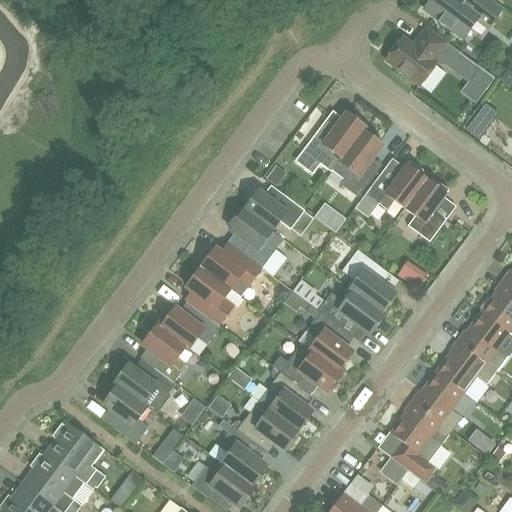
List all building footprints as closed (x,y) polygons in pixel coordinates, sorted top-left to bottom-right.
[(431,0),(423,10),(462,39),(475,22),(486,31),(493,21),(502,9),(489,0),(431,0)] [(479,69),(446,44),(426,29),(412,46),(402,39),(385,61),(419,87),(435,64),(445,65),(469,83),(479,69)] [(477,138),(496,113),(484,104),(465,129),(477,138)] [(340,160),(341,160),(362,132),(363,132),(365,129),(345,114),(330,135),(321,127),(294,162),(310,174),(318,164),(330,173),(338,163),(340,160)] [(381,146),(363,132),(362,132),(341,160),(340,160),(338,163),(347,170),(341,177),(344,179),(339,185),(357,198),(376,174),(366,167),(381,146)] [(404,210),(426,180),(424,179),(422,172),(409,162),(394,182),(382,173),(365,195),(387,212),(394,202),(404,210)] [(284,173),(274,166),(265,178),(274,185),(284,173)] [(434,211),(448,191),(435,181),(428,182),(426,180),(404,210),(414,217),(407,227),(429,243),(446,220),(434,211)] [(304,212),(284,197),(277,206),(257,192),(243,211),(272,233),(279,223),(290,231),(304,212)] [(272,233),(243,211),(228,230),(248,245),(241,255),(242,255),(261,270),(275,251),(264,242),(272,233)] [(246,289),(261,270),(242,255),(241,255),(228,245),(221,254),(214,249),(199,269),(230,291),(236,282),(246,289)] [(381,270),(357,252),(341,272),(355,282),(348,291),(351,293),(352,293),(380,314),(381,313),(395,295),(374,280),(381,270)] [(223,300),(230,291),(199,269),(185,288),(192,294),(185,303),(199,313),(200,314),(218,327),(232,307),(223,300)] [(424,276),(415,270),(407,282),(416,289),(424,276)] [(511,270),(503,283),(511,289),(511,270)] [(511,289),(503,283),(480,313),(508,334),(511,328),(511,289)] [(369,336),(383,316),(384,316),(381,313),(380,314),(352,293),(351,293),(346,301),(339,296),(337,299),(330,294),(317,312),(336,326),(341,330),(349,320),(369,336)] [(338,371),(352,353),(329,336),(336,326),(317,312),(309,306),(305,311),(315,319),(305,333),(297,342),(308,351),(311,353),(312,353),(338,372),(338,371)] [(207,346),(219,329),(217,327),(218,327),(200,314),(193,324),(174,309),(160,328),(159,329),(185,348),(188,351),(197,339),(207,346)] [(496,350),(508,334),(480,313),(457,343),(496,372),(507,358),(496,350)] [(176,359),(185,348),(159,329),(160,328),(157,326),(156,326),(142,345),(161,360),(154,370),(173,384),(186,366),(176,359)] [(496,372),(457,343),(435,373),(463,394),(475,378),(485,386),(496,372)] [(341,374),(338,371),(338,372),(312,353),(311,353),(304,362),(294,354),(287,363),(279,357),(271,367),(273,369),(296,386),(303,376),(326,393),(341,374)] [(175,385),(173,384),(154,370),(153,370),(146,379),(127,365),(113,385),(116,387),(116,386),(147,409),(153,414),(175,385)] [(312,412),(289,395),(296,386),(273,369),(270,372),(271,377),(274,379),(258,402),(297,432),(312,412)] [(451,410),(463,394),(435,373),(412,403),(451,432),(462,418),(451,410)] [(116,386),(116,387),(102,406),(121,420),(113,429),(135,445),(148,428),(138,421),(143,414),(147,409),(116,386)] [(203,408),(193,400),(186,409),(197,416),(203,408)] [(297,432),(258,402),(236,430),(250,441),(253,443),(260,434),(283,451),(297,432)] [(401,443),(391,458),(407,470),(420,479),(426,484),(437,469),(428,463),(451,432),(412,403),(389,434),(401,443)] [(224,422),(219,427),(228,434),(232,428),(224,422)] [(90,467),(102,450),(68,424),(65,428),(61,425),(52,437),(56,440),(45,455),(83,483),(83,484),(85,486),(92,490),(95,487),(97,488),(105,477),(96,471),(90,467)] [(243,450),(250,441),(236,430),(236,431),(232,428),(228,434),(218,448),(228,455),(220,465),(223,467),(224,467),(251,487),(251,486),(265,467),(243,450)] [(171,453),(161,445),(151,457),(162,465),(171,453)] [(182,460),(171,453),(162,465),(172,473),(182,460)] [(83,483),(45,455),(42,458),(39,455),(30,467),(33,470),(22,485),(59,511),(75,511),(80,506),(71,499),(83,484),(83,483)] [(407,470),(391,458),(380,473),(397,485),(401,479),(407,470)] [(251,487),(224,467),(223,467),(217,476),(205,468),(191,487),(210,501),(217,492),(239,509),(254,489),(251,486),(251,487)] [(407,470),(401,479),(414,488),(420,479),(407,470)] [(59,511),(22,485),(11,500),(7,497),(0,506),(0,509),(2,511),(1,511),(59,511)] [(128,498),(118,491),(110,502),(120,509),(128,498)] [(367,496),(359,506),(343,494),(329,511),(377,511),(382,507),(367,496)] [(511,511),(511,501),(507,502),(504,503),(500,509),(499,511),(511,511)]
